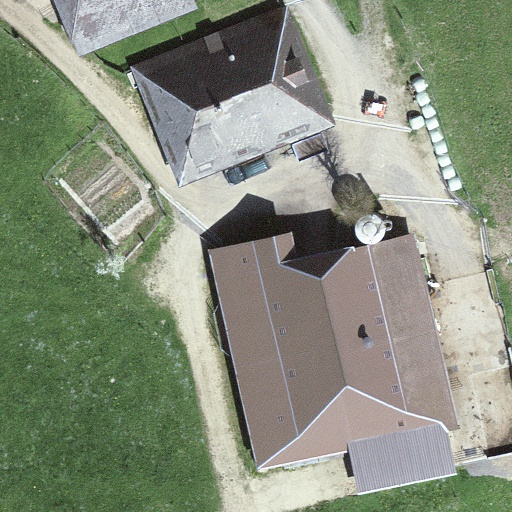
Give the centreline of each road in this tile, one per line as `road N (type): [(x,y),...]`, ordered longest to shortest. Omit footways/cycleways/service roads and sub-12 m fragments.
road 1 (track): [(0,4),(56,48),(152,162),(204,205),(261,216),(328,200),(356,152)]
road 2 (track): [(356,152),(341,61),(302,0)]
